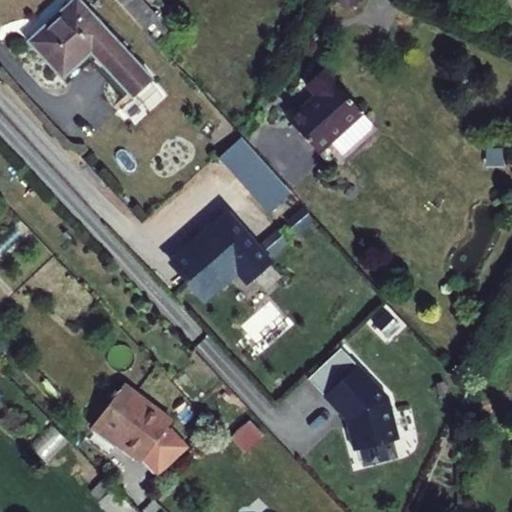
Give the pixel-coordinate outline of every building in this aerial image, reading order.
[(150,78),(77,0),(70,0),(26,41),(61,76),(89,50),(130,96),(150,78)] [(156,18),(138,0),(113,0),(142,31),(156,18)] [(364,108),(364,103),(355,95),(311,57),(296,74),(307,84),(308,90),(301,97),(294,98),(283,111),(316,140),(326,129),(338,138),(364,108)] [(484,166),(504,166),(504,146),(484,146),(484,166)] [(268,255),(228,210),(172,259),(205,296),(239,266),(246,275),(268,255)] [(387,393),(355,360),(322,392),(338,409),(345,409),(348,418),(344,419),(348,443),(392,439),(387,393)] [(125,385),(122,390),(140,404),(144,400),(125,385)] [(184,447),(166,426),(171,420),(144,400),(140,404),(122,390),(94,426),(117,443),(118,441),(141,458),(143,456),(157,472),(184,447)] [(249,420),(231,437),(243,451),(262,434),(249,420)] [(30,446),(45,463),(67,443),(52,427),(30,446)] [(135,511),(111,487),(97,502),(106,511),(135,511)]
